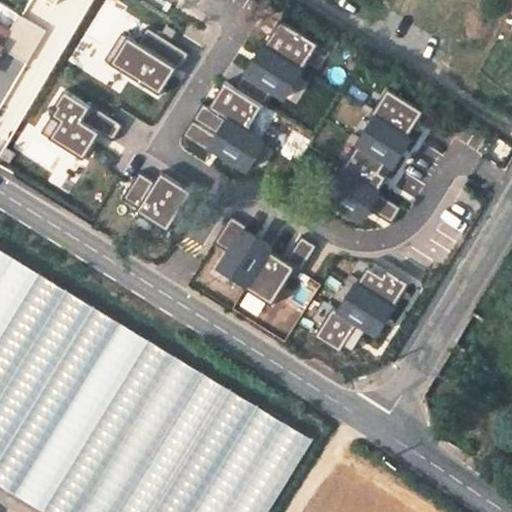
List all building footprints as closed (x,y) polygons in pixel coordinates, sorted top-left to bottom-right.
[(0,55),(4,49),(28,62),(48,30),(21,14),(11,29),(0,22),(0,55)] [(206,152),(208,148),(248,173),(269,140),(250,128),(262,105),(271,92),(284,101),(306,67),(303,66),(318,44),(281,19),(268,43),(265,41),(246,74),(237,90),(225,82),(209,107),(204,103),(183,135),(206,152)] [(178,71),(189,54),(147,26),(137,42),(128,36),(123,32),(106,59),(110,62),(159,94),(175,69),(178,71)] [(112,140),(121,125),(98,110),(89,125),(81,120),(90,107),(64,90),(55,105),(57,106),(52,114),(41,132),(49,137),(84,159),(99,132),(112,140)] [(391,224),(401,207),(380,194),(382,190),(378,188),(386,177),(379,173),(384,163),(393,170),(413,136),(408,133),(422,111),(389,90),(373,114),(375,115),(356,145),(359,146),(347,167),(345,165),(324,197),(362,222),(370,209),(391,224)] [(137,210),(168,228),(190,192),(162,174),(156,183),(139,172),(123,197),(137,210)] [(271,305),(293,267),(300,272),(316,246),(302,236),(286,261),(272,252),(276,247),(243,227),(231,218),(215,241),(227,250),(216,267),(247,285),(245,287),(271,305)] [(0,486),(42,511),(267,511),(312,439),(0,248),(0,486)] [(395,303),(408,282),(390,270),(384,278),(369,266),(360,280),(359,278),(338,310),(334,307),(316,336),(339,350),(344,343),(353,349),(366,331),(375,337),(397,305),(395,303)]
